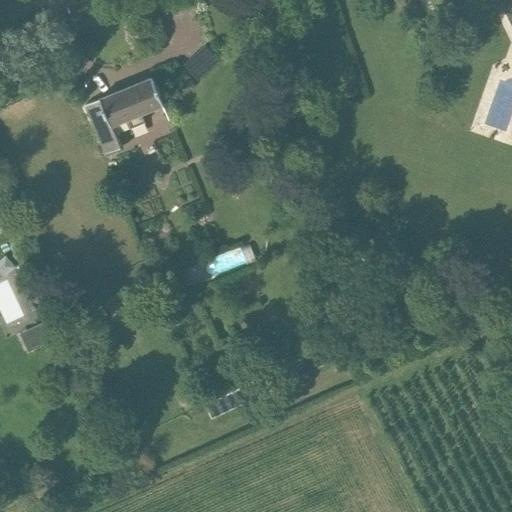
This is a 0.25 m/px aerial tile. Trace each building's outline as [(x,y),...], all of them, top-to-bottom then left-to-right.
[(511,0),(429,0),(435,12),(446,7),(447,8),(452,6),(451,4),(457,2),(455,0),(500,0),(511,24),(511,0)] [(105,155),(115,150),(121,148),(112,126),(126,120),(130,129),(145,123),(142,114),(164,105),(152,77),(84,105),(105,155)] [(182,273),(166,279),(171,293),(187,287),(182,273)] [(34,327),(43,346),(62,337),(52,318),(34,327)] [(256,345),(251,331),(236,337),(242,351),(256,345)]
